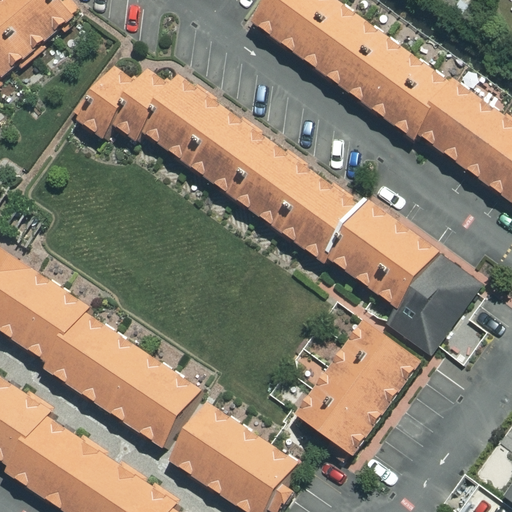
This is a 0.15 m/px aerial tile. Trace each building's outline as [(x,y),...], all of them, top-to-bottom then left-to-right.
[(81,0),(12,0),(0,10),(0,108),(103,26),(81,0)] [(511,128),(333,0),(278,0),(260,26),(511,207),(511,128)] [(158,89),(131,69),(90,124),(117,143),(133,122),(400,319),(444,260),(177,63),(158,89)] [(309,464),(13,253),(0,270),(0,339),(242,511),(274,511),(285,497),(309,464)] [(451,263),(399,335),(435,361),(487,289),(451,263)] [(372,331),(355,353),(410,395),(427,373),(372,331)] [(355,353),(338,374),(393,417),(410,395),(355,353)] [(338,374),(322,396),(376,438),(393,417),(338,374)] [(186,511),(0,381),(0,468),(62,511),(186,511)] [(322,396),(304,418),(359,460),(376,438),(322,396)] [(511,511),(511,510),(490,494),(476,511),(511,511)]
